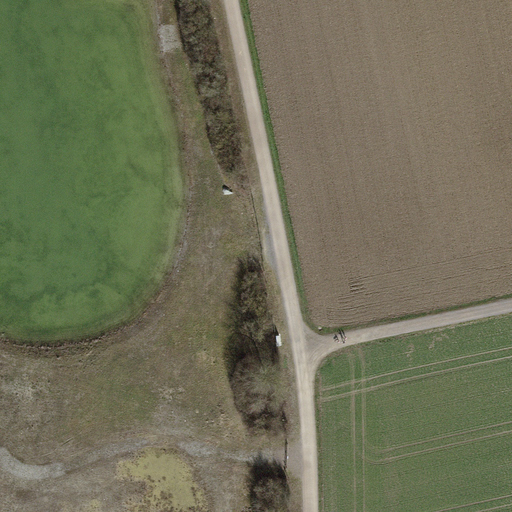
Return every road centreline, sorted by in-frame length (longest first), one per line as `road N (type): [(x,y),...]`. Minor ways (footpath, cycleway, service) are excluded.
road 1 (track): [(230,0),(303,348),(312,511)]
road 2 (track): [(511,304),(303,348)]
